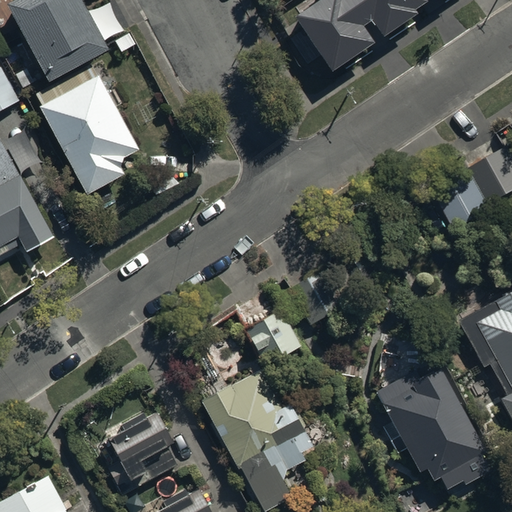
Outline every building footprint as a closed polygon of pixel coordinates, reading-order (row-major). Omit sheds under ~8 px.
[(8,0),(44,73),(74,56),(107,38),(104,33),(107,34),(125,28),(109,0),(97,0),(86,4),(84,0),(8,0)] [(322,0),(296,18),(333,72),(376,43),(364,25),(372,20),(384,37),(417,14),(415,10),(428,1),(427,0),(322,0)] [(35,99),(83,189),(121,169),(122,166),(118,160),(121,152),(138,142),(97,67),(95,68),(90,60),(48,82),(47,80),(33,87),(38,97),(35,99)] [(0,117),(19,107),(0,72),(0,117)] [(511,183),(511,150),(507,143),(469,164),(471,169),(433,190),(452,223),(490,202),(487,198),(511,183)] [(55,246),(0,148),(0,264),(22,252),(28,262),(55,246)] [(170,174),(149,186),(158,203),(179,191),(170,174)] [(322,263),(287,284),(308,320),(344,299),(322,263)] [(511,282),(458,312),(485,360),(490,358),(507,388),(500,391),(511,412),(511,282)] [(299,339),(278,301),(241,321),(262,360),(299,339)] [(409,364),(373,382),(416,466),(423,462),(429,473),(438,469),(447,486),(489,464),(479,445),(484,443),(441,359),(414,373),(409,364)] [(197,390),(234,461),(237,459),(262,506),(291,491),(281,474),(283,463),(292,459),(288,450),(311,438),(287,393),(278,398),(260,363),(231,378),(228,373),(197,390)] [(142,407),(108,425),(111,429),(106,431),(118,454),(104,461),(119,489),(174,459),(162,436),(169,432),(154,403),(143,409),(142,407)] [(0,493),(0,511),(70,511),(47,469),(0,493)] [(213,511),(195,479),(146,506),(149,511),(213,511)]
